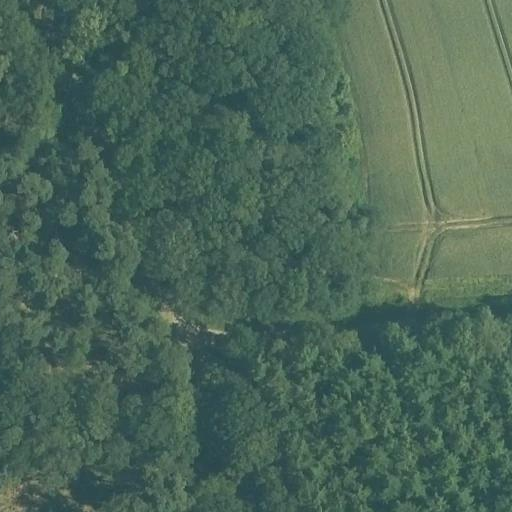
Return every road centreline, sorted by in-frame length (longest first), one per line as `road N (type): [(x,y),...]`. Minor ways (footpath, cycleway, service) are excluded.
road 1 (unclassified): [(31,0),(164,337)]
road 2 (unclassified): [(511,318),(164,337)]
road 3 (unclassified): [(164,337),(235,511)]
